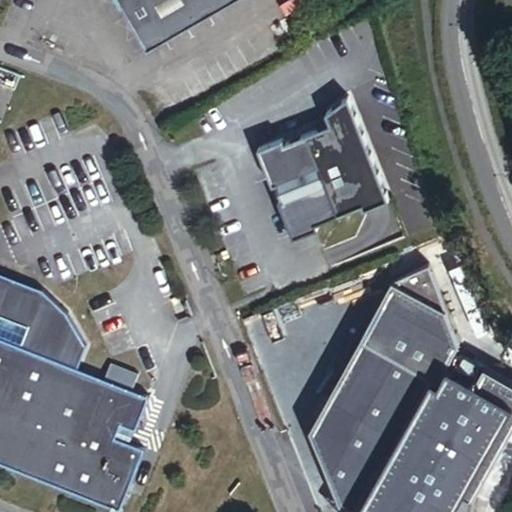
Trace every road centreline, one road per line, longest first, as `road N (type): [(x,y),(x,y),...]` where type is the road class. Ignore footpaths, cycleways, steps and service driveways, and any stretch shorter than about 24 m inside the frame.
road 1 (unclassified): [(292,511),(140,123),(0,40)]
road 2 (unclassified): [(458,0),(460,60),(511,216)]
